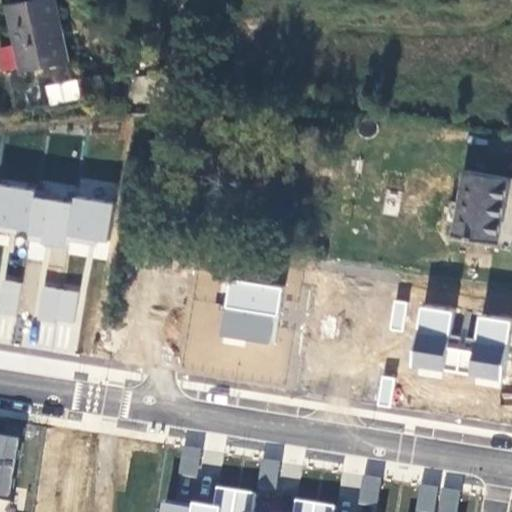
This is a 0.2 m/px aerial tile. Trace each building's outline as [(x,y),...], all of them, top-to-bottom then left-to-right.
[(67,58),(54,0),(16,0),(5,2),(20,70),(67,58)] [(45,83),(47,104),(80,101),(78,80),(45,83)] [(335,153),(233,141),(227,179),(329,192),(335,153)] [(498,242),(508,177),(465,170),(455,236),(498,242)] [(32,198),(34,191),(0,186),(0,226),(27,231),(32,198)] [(67,237),(72,204),(32,198),(27,231),(27,236),(41,238),(40,244),(65,248),(67,237)] [(112,205),(73,198),(72,204),(67,237),(106,243),(112,205)] [(0,312),(16,313),(19,282),(0,280),(0,312)] [(275,344),(283,288),(232,281),(224,337),(275,344)] [(37,320),(74,323),(77,289),(40,286),(37,320)] [(394,300),(389,329),(402,331),(407,302),(394,300)] [(501,380),(510,322),(478,317),(474,341),(448,337),(452,313),(419,308),(410,366),(501,380)] [(377,403),(389,405),(394,377),(382,375),(377,403)] [(21,438),(0,434),(0,497),(11,499),(21,438)] [(214,506),(190,502),(189,507),(188,511),(231,511),(235,490),(217,487),(214,506)] [(251,511),(254,493),(235,490),(231,511),(251,511)] [(293,511),(312,511),(314,502),(295,500),(293,511)] [(333,511),(334,505),(314,502),(312,511),(333,511)] [(188,511),(189,507),(161,503),(160,511),(188,511)]
